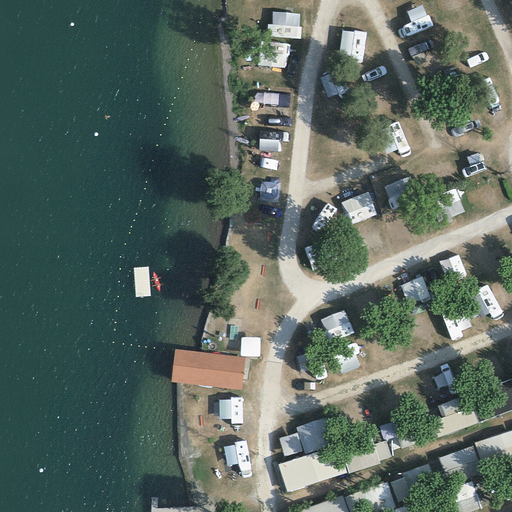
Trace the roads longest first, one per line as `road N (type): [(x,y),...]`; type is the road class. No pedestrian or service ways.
road 1 (track): [(511,220),(315,307),(288,330),(277,359),(271,390),(281,412)]
road 2 (track): [(315,307),(286,280),(325,0)]
road 3 (unknown): [(511,334),(281,412)]
road 4 (track): [(365,0),(430,143)]
